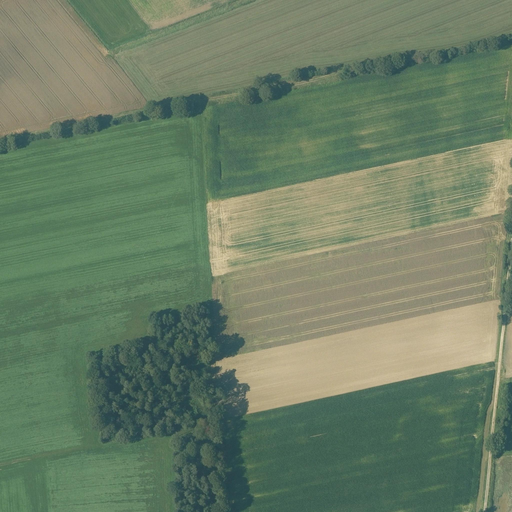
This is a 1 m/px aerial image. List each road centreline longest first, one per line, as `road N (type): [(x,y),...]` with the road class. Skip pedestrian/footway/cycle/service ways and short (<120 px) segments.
road 1 (track): [(511,34),(0,142)]
road 2 (track): [(511,239),(484,511)]
